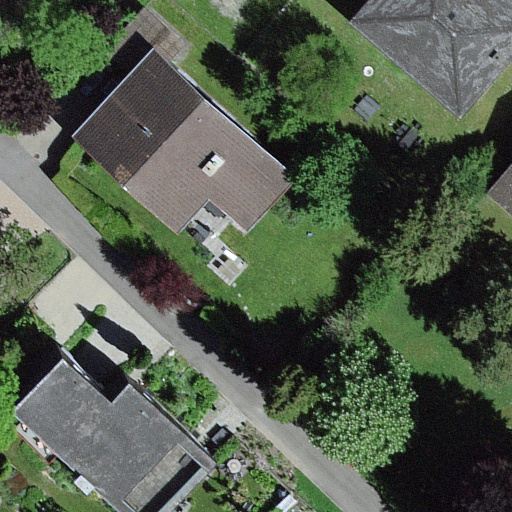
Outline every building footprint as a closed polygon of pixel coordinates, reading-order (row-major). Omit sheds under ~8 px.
[(511,0),(364,0),(353,14),(464,110),(511,54),(511,0)] [(146,5),(103,52),(137,67),(158,44),(175,27),(146,5)] [(137,67),(79,130),(184,227),(216,191),(252,224),(299,173),(158,44),(137,67)] [(511,161),(490,187),(511,206),(511,161)] [(123,394),(73,344),(15,403),(126,511),(169,511),(220,460),(137,379),(123,394)]
